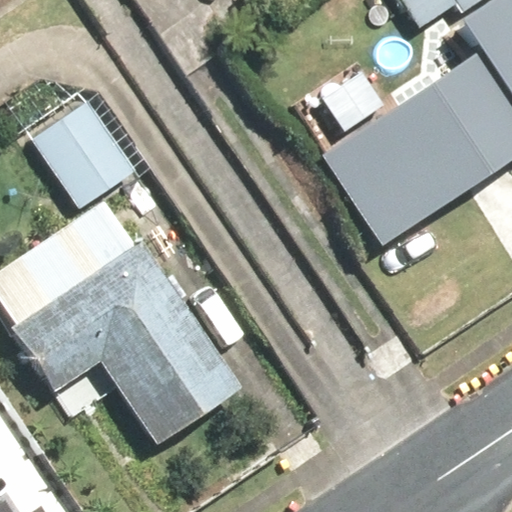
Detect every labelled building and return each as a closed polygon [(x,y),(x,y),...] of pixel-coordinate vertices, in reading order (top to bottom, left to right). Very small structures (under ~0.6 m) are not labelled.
[(386,0),(405,27),(438,5),(447,17),(472,0),(386,0)] [(511,30),(311,160),(371,251),(511,159),(511,30)] [(14,142),(63,213),(122,173),(73,101),(14,142)] [(229,392),(131,246),(0,333),(0,343),(38,401),(90,367),(145,448),(229,392)] [(9,511),(0,497),(0,511),(40,511),(33,501),(15,511),(9,511)]
